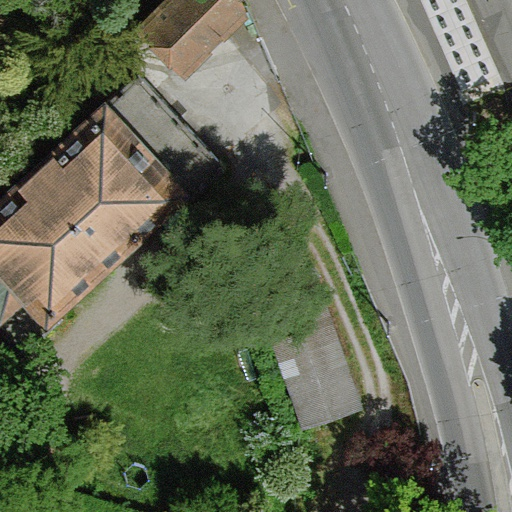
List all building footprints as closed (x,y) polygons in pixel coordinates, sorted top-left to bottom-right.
[(245,0),(155,0),(136,19),(187,71),(249,8),(245,0)] [(134,62),(106,87),(192,183),(185,189),(191,196),(226,164),(134,62)] [(106,87),(0,184),(0,266),(46,318),(59,307),(185,189),(192,183),(106,87)] [(46,318),(0,266),(0,351),(12,340),(22,351),(63,313),(59,307),(46,318)] [(362,401),(315,270),(259,289),(306,420),(362,401)]
